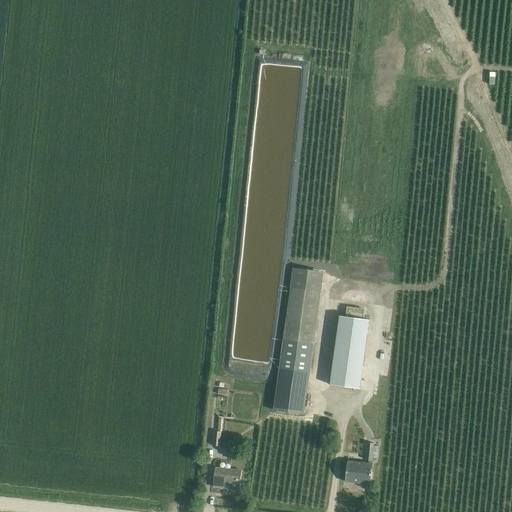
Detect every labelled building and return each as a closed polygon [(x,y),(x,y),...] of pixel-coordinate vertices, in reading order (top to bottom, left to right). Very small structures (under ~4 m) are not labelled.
[(284,337),(274,409),(305,413),(313,351),(317,323),(324,272),(294,268),(287,319),(288,319),(285,337),(284,337)] [(397,323),(399,311),(392,310),(390,321),(397,323)] [(360,389),(370,320),(340,316),(330,385),(360,389)] [(387,366),(385,372),(393,374),(394,368),(387,366)] [(214,431),(213,446),(220,447),(221,432),(222,419),(218,419),(218,432),(214,431)] [(371,463),(373,442),(366,442),(364,460),(367,460),(367,463),(346,461),(344,481),(370,484),(372,463),(371,463)] [(238,488),(240,470),(219,468),(219,472),(214,471),(212,487),(222,488),(222,486),(238,488)]
